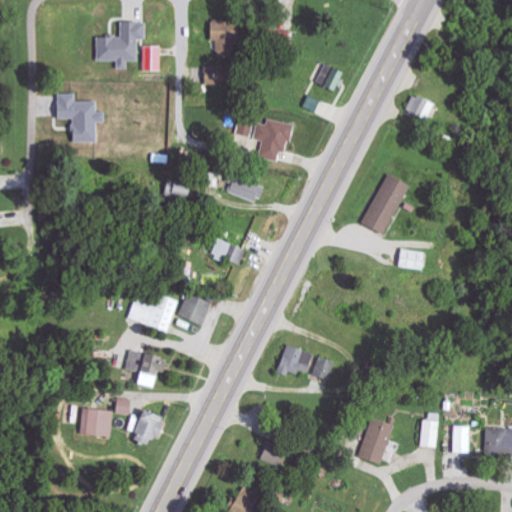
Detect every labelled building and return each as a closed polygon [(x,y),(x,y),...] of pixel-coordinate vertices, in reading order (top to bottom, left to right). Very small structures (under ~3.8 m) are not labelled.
[(97,36),(97,61),(117,61),(117,69),(128,69),(128,61),(138,61),(138,40),(146,40),(146,22),(121,22),(120,37),(97,36)] [(216,40),(217,57),(238,57),(237,23),(211,24),(211,40),(216,40)] [(293,31),(279,31),(279,46),(293,46),(293,31)] [(336,93),(345,74),(326,64),(317,83),(336,93)] [(204,67),(205,85),(222,84),(221,66),(204,67)] [(73,143),(98,143),(97,123),(105,122),(105,112),(97,112),(97,101),(76,102),(75,94),(57,94),(58,119),(72,119),(73,143)] [(434,104),(413,94),(405,113),(427,122),(434,104)] [(237,134),(252,137),(255,117),(241,114),(237,134)] [(259,157),(278,161),(280,152),(287,154),(293,124),(268,119),(267,124),(258,123),(254,140),(263,141),(259,157)] [(226,182),(232,184),(228,193),(257,203),(264,187),(229,173),(226,182)] [(409,184),(386,174),(364,225),(387,235),(409,184)] [(167,198),(191,198),(190,185),(176,185),(176,184),(166,184),(167,198)] [(246,249),(217,240),(212,257),(241,266),(246,249)] [(425,269),(426,252),(401,251),(400,268),(425,269)] [(179,301),(159,294),(155,306),(136,300),(129,319),(169,333),(179,301)] [(179,317),(203,326),(212,303),(188,294),(179,317)] [(287,377),(289,372),(298,375),(299,371),(307,373),(313,353),(286,345),(278,374),(287,377)] [(127,369),(140,372),(137,385),(155,389),(159,372),(165,373),(168,358),(131,350),(127,369)] [(131,414),(132,399),(118,398),(117,413),(131,414)] [(114,410),(83,409),(82,435),(113,437),(114,410)] [(133,441),(149,446),(151,438),(159,440),(165,417),(142,410),(133,441)] [(438,448),(440,414),(429,413),(429,420),(422,420),(421,447),(438,448)] [(360,459),(383,465),(395,418),(390,417),(389,423),(370,418),(360,459)] [(471,454),(472,427),(454,427),(453,453),(471,454)] [(486,456),(511,456),(511,428),(486,428),(486,456)] [(268,464),(287,462),(284,438),(265,440),(268,464)] [(236,511),(258,511),(258,492),(236,492),(236,511)]
